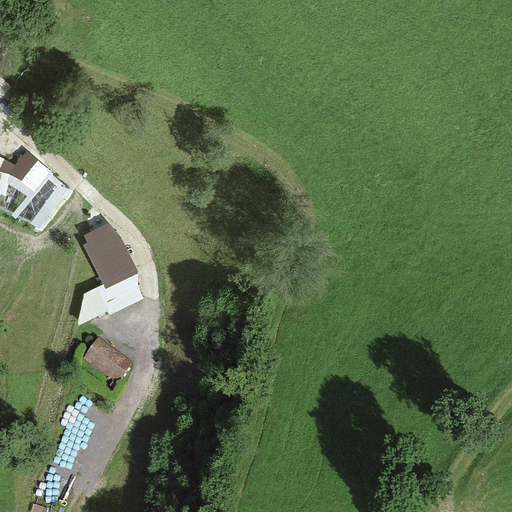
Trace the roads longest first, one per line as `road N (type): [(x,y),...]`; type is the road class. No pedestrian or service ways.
road 1 (track): [(153,299),(132,235),(37,142),(0,123)]
road 2 (track): [(153,299),(140,381),(68,511)]
road 3 (track): [(511,395),(450,480),(444,511)]
